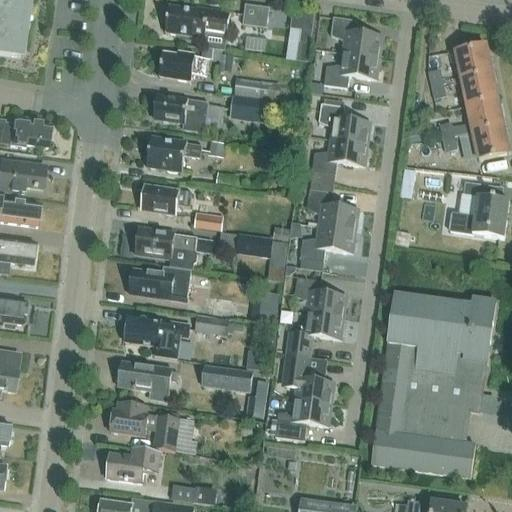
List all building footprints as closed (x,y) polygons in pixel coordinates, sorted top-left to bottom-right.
[(0,0),(0,59),(19,63),(27,0),(0,0)] [(269,1),(268,10),(276,11),(277,2),(269,1)] [(269,11),(245,7),(242,27),(266,31),(269,11)] [(204,41),(203,50),(224,53),(229,15),(197,10),(196,13),(169,9),(166,35),(204,41)] [(315,16),(292,13),(290,31),(301,33),(299,45),(310,46),(315,16)] [(343,56),(353,57),(380,61),(384,39),(356,35),(358,23),(334,20),(331,39),(345,44),(343,56)] [(455,55),(461,82),(492,75),(486,48),(455,55)] [(208,63),(201,62),(194,61),(195,57),(178,55),(178,58),(163,56),(160,81),(191,86),(193,78),(205,80),(208,63)] [(380,61),(353,57),(343,56),(341,68),(327,69),(324,88),(348,91),(350,79),(377,83),(380,61)] [(229,58),(221,57),(220,65),(220,69),(228,70),(229,58)] [(443,87),(440,74),(428,76),(431,90),(443,87)] [(467,110),(498,102),(492,75),(461,82),(467,110)] [(278,104),(280,86),(236,81),(234,97),(278,104)] [(443,87),(431,90),(433,102),(446,100),(443,87)] [(184,132),(203,135),(208,105),(171,100),(170,102),(157,100),(154,121),(169,123),(169,125),(185,127),(184,132)] [(272,119),(274,105),(234,101),(232,117),(260,121),(260,117),(272,119)] [(498,102),(467,110),(473,136),(504,129),(498,102)] [(331,143),(340,144),(368,148),(371,126),(344,122),(345,110),(321,107),(319,125),(332,131),(331,143)] [(0,146),(24,150),(24,147),(46,150),(49,128),(28,125),(29,122),(13,120),(12,126),(5,125),(5,123),(0,122),(0,146)] [(439,129),(442,143),(454,140),(451,126),(439,129)] [(511,156),(504,129),(473,136),(480,163),(511,156)] [(275,149),(283,150),(284,140),(276,140),(275,149)] [(454,140),(442,143),(445,155),(457,153),(454,140)] [(151,141),(147,170),(182,175),(185,159),(200,162),(202,149),(151,141)] [(226,146),(210,143),(208,159),(223,161),(226,146)] [(368,148),(340,144),(331,143),(329,154),(315,156),(312,175),(336,178),(337,166),(365,170),(368,148)] [(422,146),(412,146),(412,153),(404,152),(404,167),(412,167),(412,171),(421,171),(422,146)] [(25,190),(41,193),(44,169),(0,163),(0,193),(24,197),(25,190)] [(414,182),(416,173),(404,171),(402,180),(414,182)] [(218,177),(216,189),(240,192),(242,180),(218,177)] [(305,196),(307,185),(298,184),(297,195),(305,196)] [(473,219),(452,216),(450,234),(503,242),(508,203),(494,201),(495,190),(465,185),(463,197),(476,199),(473,219)] [(144,190),(141,212),(162,215),(162,217),(175,219),(177,208),(189,210),(191,195),(165,191),(165,193),(144,190)] [(318,229),(328,231),(356,235),(359,212),(331,209),(333,197),(309,193),(307,212),(320,217),(318,229)] [(0,196),(0,225),(37,230),(40,208),(2,203),(2,197),(0,196)] [(223,221),(203,219),(201,231),(222,234),(223,221)] [(356,235),(328,231),(318,229),(317,241),(302,243),(300,261),(323,265),(325,253),(353,257),(356,235)] [(276,230),(274,242),(288,244),(290,232),(276,230)] [(175,236),(138,231),(135,256),(170,262),(169,269),(193,273),(193,267),(196,265),(198,257),(195,254),(197,241),(175,238),(175,236)] [(274,242),(239,237),(236,257),(271,262),(274,242)] [(0,276),(4,277),(6,264),(31,268),(34,247),(0,241),(0,276)] [(133,274),(130,295),(151,298),(150,299),(170,302),(170,303),(187,305),(191,274),(163,270),(162,277),(149,275),(148,277),(133,274)] [(295,274),(285,273),(284,285),(293,287),(295,274)] [(308,304),(306,316),(344,321),(347,299),(319,295),(321,283),(297,280),(294,298),(308,304)] [(256,296),(253,324),(273,326),(276,299),(256,296)] [(472,301),(471,306),(393,296),(370,467),(469,481),(474,447),(463,445),(468,414),(480,416),(483,395),(480,395),(484,366),(488,366),(496,304),(472,301)] [(26,306),(0,302),(0,328),(1,329),(2,325),(23,328),(26,306)] [(344,321),(306,316),(304,327),(290,329),(286,357),(310,361),(313,339),(341,343),(344,321)] [(188,340),(190,328),(128,319),(125,345),(156,349),(155,360),(177,363),(180,339),(188,340)] [(197,319),(195,335),(226,339),(228,323),(197,319)] [(0,400),(1,394),(14,396),(18,374),(17,374),(20,358),(13,357),(0,354),(0,400)] [(296,391),(294,403),(304,404),(331,408),(335,386),(307,382),(310,361),(286,357),(282,385),(296,391)] [(172,374),(172,372),(154,370),(154,369),(122,365),(119,390),(150,394),(150,396),(163,398),(165,383),(176,385),(178,375),(172,374)] [(253,375),(205,369),(202,388),(250,394),(253,375)] [(268,385),(258,384),(256,400),(248,399),(246,419),(263,421),(268,385)] [(331,408),(304,404),(294,403),(292,414),(278,416),(277,422),(272,421),(269,436),(276,437),(275,439),(305,444),(307,427),(328,430),(331,408)] [(110,435),(144,440),(145,432),(156,434),(153,451),(175,454),(180,422),(145,416),(146,409),(117,404),(116,412),(114,412),(110,435)] [(0,448),(7,449),(10,427),(0,425),(0,448)] [(107,481),(141,486),(142,480),(156,481),(159,456),(134,452),(133,460),(110,457),(107,481)] [(289,464),(288,472),(295,473),(296,465),(289,464)] [(354,475),(348,474),(346,493),(352,494),(354,475)] [(212,511),(214,497),(175,491),(173,505),(212,511)] [(100,511),(192,511),(193,510),(132,502),(132,507),(101,503),(100,511)] [(352,511),(353,508),(302,502),(300,511),(352,511)] [(464,511),(465,509),(431,504),(431,506),(407,503),(405,511),(464,511)]
